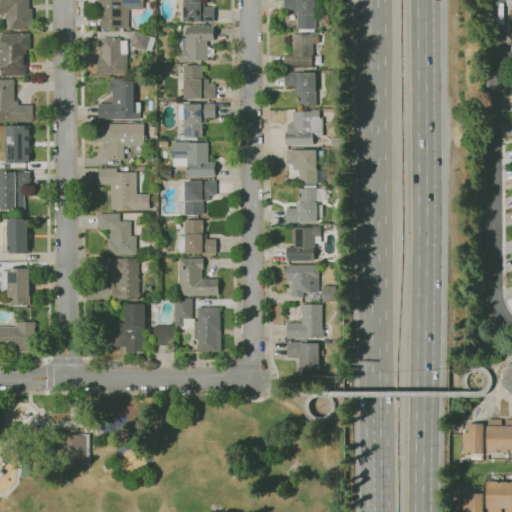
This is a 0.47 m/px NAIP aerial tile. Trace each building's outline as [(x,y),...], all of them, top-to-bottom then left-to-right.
[(6,30),(6,14),(0,14),(0,0),(29,0),(29,9),(33,9),(33,30),(6,30)] [(123,31),(114,31),(114,29),(100,29),(100,3),(97,3),(97,0),(143,0),(143,9),(128,9),(128,28),(123,28),(123,31)] [(215,22),(200,22),(200,21),(176,21),(176,0),(201,0),(201,1),(204,1),(204,8),(214,8),(215,22)] [(315,0),(315,27),(297,27),(297,15),(294,15),(294,10),(284,10),(284,0),(315,0)] [(207,61),(180,61),(180,51),(186,51),(185,39),(186,39),(186,27),(215,27),(215,41),(207,41),(207,61)] [(151,52),(145,50),(129,46),(134,31),(150,36),(155,38),(151,52)] [(0,76),(0,33),(30,33),(30,50),(26,50),(26,76),(0,76)] [(313,67),(285,68),(285,54),(292,54),(291,34),(318,33),(318,45),(312,45),(313,67)] [(98,75),(98,58),(102,58),(101,38),(120,38),(120,41),(127,41),(127,74),(98,75)] [(215,99),(183,99),(183,65),(201,65),(201,79),(208,79),(208,84),(215,84),(215,99)] [(316,106),(297,106),(297,93),(295,93),(295,87),(284,87),(284,73),(316,73),(316,106)] [(140,119),(98,119),(98,104),(112,104),(112,92),(110,92),(109,78),(133,78),(133,102),(140,102),(140,119)] [(32,121),(0,121),(0,79),(13,79),(14,102),(18,101),(18,105),(32,105),(32,121)] [(184,138),(184,120),(178,120),(178,105),(184,105),(184,104),(200,104),(215,103),(215,118),(206,118),(206,123),(202,123),(202,138),(184,138)] [(285,145),(285,132),(287,132),(287,123),(292,123),(292,111),(322,111),(322,137),(313,137),(313,145),(285,145)] [(124,160),(111,160),(111,141),(98,141),(98,123),(146,123),(146,140),(145,140),(145,148),(124,148),(124,160)] [(0,126),(1,126),(30,126),(30,163),(6,163),(6,160),(2,160),(0,158),(0,147),(1,145),(1,143),(0,142),(0,126)] [(216,176),(188,176),(188,166),(172,166),(172,142),(208,142),(208,162),(216,162),(216,176)] [(317,184),(298,184),(298,170),(292,170),(292,164),(285,164),(285,150),(323,150),(323,163),(316,163),(316,170),(321,170),(321,183),(317,183),(317,184)] [(111,209),(110,185),(99,185),(99,168),(116,168),(116,173),(136,172),(136,194),(149,194),(150,209),(111,209)] [(163,178),(160,175),(160,171),(163,168),(172,168),(172,177),(163,178)] [(0,172),(30,172),(30,189),(24,189),(24,210),(0,210),(0,172)] [(188,217),(187,214),(185,214),(185,200),(179,200),(179,190),(185,189),(185,181),(216,180),(216,195),(209,195),(209,200),(203,200),(203,213),(193,214),(193,217),(188,217)] [(317,222),(285,222),(285,208),(295,208),(295,202),(298,202),(298,188),(325,188),(325,201),(317,201),(317,205),(322,205),(322,218),(317,218),(317,222)] [(108,255),(107,240),(109,240),(109,230),(99,230),(98,213),(119,213),(119,221),(131,221),(131,236),(136,236),(136,243),(141,243),(141,251),(136,251),(136,254),(108,255)] [(28,253),(2,253),(2,228),(1,228),(1,219),(28,218),(28,253)] [(203,254),(203,253),(185,253),(185,251),(178,251),(178,236),(185,236),(184,220),(203,219),(203,234),(206,234),(206,239),(216,239),(216,254),(203,254)] [(315,260),(287,261),(287,247),(294,247),(294,236),(293,236),(293,227),(320,227),(321,242),(314,243),(315,260)] [(139,300),(113,300),(113,286),(116,286),(116,275),(101,276),(101,258),(139,258),(139,300)] [(219,295),(179,295),(179,258),(203,258),(203,268),(201,268),(201,279),(219,279),(219,295)] [(303,296),(292,296),(291,281),(286,281),(286,265),(318,265),(318,292),(303,292),(303,296)] [(7,297),(7,268),(29,268),(29,297),(7,297)] [(335,301),(322,301),(322,286),(335,286),(335,289),(341,289),(341,298),(335,298),(335,301)] [(220,352),(198,352),(198,347),(196,347),(196,345),(198,345),(198,339),(193,339),(193,329),(179,329),(179,327),(175,327),(175,298),(192,298),(192,319),(194,319),(194,321),(197,321),(197,308),(220,307),(220,352)] [(146,352),(125,353),(125,347),(102,347),(102,323),(125,323),(124,304),(145,304),(146,352)] [(323,338),(303,338),(287,338),(285,338),(286,324),(287,324),(287,323),(301,323),(301,313),(300,313),(300,304),(322,304),(321,329),(323,329),(323,338)] [(35,352),(0,352),(0,327),(16,327),(16,322),(35,322),(35,352)] [(154,346),(153,326),(174,325),(175,345),(154,346)] [(319,371),(298,371),(298,358),(287,358),(287,342),(301,342),(301,343),(319,343),(319,371)] [(511,452),(486,452),(487,426),(488,426),(488,419),(501,419),(501,426),(505,426),(505,419),(511,419),(511,452)] [(484,454),(462,454),(462,432),(468,432),(468,424),(484,424),(484,454)] [(60,465),(59,435),(89,434),(90,465),(60,465)] [(22,477),(22,476),(19,476),(18,462),(21,462),(29,461),(30,477),(22,477)] [(511,511),(504,511),(504,509),(502,509),(502,511),(487,511),(487,509),(486,509),(486,481),(511,481),(511,511)] [(483,511),(461,511),(461,494),(483,493),(483,511)]
